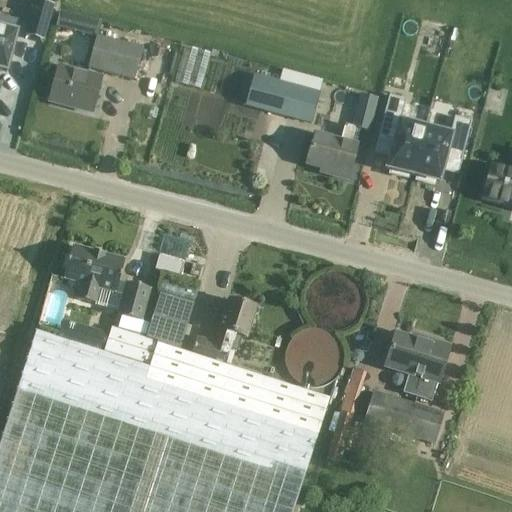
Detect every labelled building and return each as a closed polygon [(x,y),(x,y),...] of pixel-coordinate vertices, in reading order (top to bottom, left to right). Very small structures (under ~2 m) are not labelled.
[(25,36),(43,41),(51,9),(34,4),(25,36)] [(17,22),(0,17),(0,71),(4,72),(4,73),(6,73),(6,71),(15,36),(16,36),(16,34),(14,33),(17,22)] [(142,48),(96,36),(87,70),(133,82),(142,48)] [(200,89),(208,53),(182,47),(174,83),(200,89)] [(100,80),(57,69),(48,103),(91,114),(100,80)] [(253,76),(245,107),(311,125),(319,93),(253,76)] [(314,136),(306,166),(331,173),(330,176),(347,181),(356,147),(355,147),(359,130),(366,132),(375,101),(360,97),(351,128),(344,126),(339,143),(314,136)] [(411,177),(424,130),(399,123),(405,102),(388,97),(376,141),(392,145),(385,170),(390,171),(389,175),(406,180),(407,176),(411,177)] [(424,130),(411,177),(416,178),(415,182),(432,187),(433,183),(437,184),(444,159),(460,164),(471,123),(454,119),(449,136),(424,130)] [(511,173),(490,168),(481,199),(509,206),(508,208),(511,208),(511,173)] [(477,254),(511,260),(511,217),(462,209),(458,232),(480,236),(477,254)] [(93,253),(92,253),(72,248),(69,258),(66,258),(62,270),(65,273),(63,281),(79,285),(75,300),(94,306),(99,290),(123,297),(117,317),(119,318),(115,330),(131,336),(145,340),(149,326),(147,325),(140,323),(149,291),(126,284),(126,286),(118,284),(124,262),(103,256),(93,253)] [(0,446),(0,511),(294,511),(331,401),(225,367),(190,356),(180,353),(194,307),(156,294),(147,325),(149,326),(145,340),(131,336),(115,330),(110,328),(108,336),(103,353),(37,333),(0,446)] [(190,356),(225,367),(230,351),(234,352),(238,340),(240,341),(241,338),(246,339),(255,309),(228,301),(218,331),(217,331),(213,343),(195,338),(190,356)] [(451,342),(393,326),(380,367),(406,375),(400,395),(431,405),(451,342)] [(103,353),(108,336),(78,327),(73,344),(103,353)] [(353,417),(366,375),(354,371),(340,413),(326,459),(327,459),(325,464),(334,467),(345,428),(350,429),(354,417),(353,417)] [(384,431),(393,399),(372,392),(362,424),(384,431)] [(393,399),(384,431),(433,446),(443,414),(393,399)]
